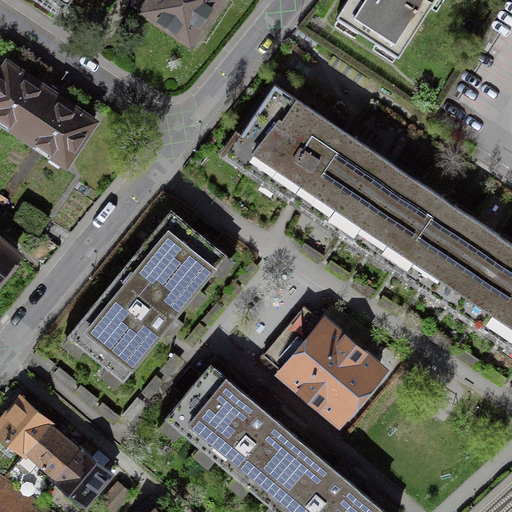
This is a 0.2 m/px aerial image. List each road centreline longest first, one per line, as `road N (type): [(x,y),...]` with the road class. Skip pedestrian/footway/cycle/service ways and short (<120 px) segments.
road 1 (residential): [(180,133),(0,356)]
road 2 (residential): [(0,14),(180,133)]
road 3 (residential): [(292,0),(180,133)]
